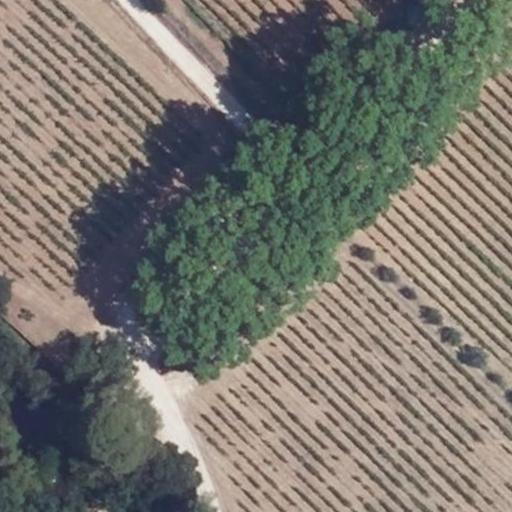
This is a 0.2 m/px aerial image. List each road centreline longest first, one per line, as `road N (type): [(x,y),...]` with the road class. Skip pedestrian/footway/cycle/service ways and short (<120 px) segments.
road 1 (track): [(198,511),(130,346),(474,0)]
road 2 (track): [(293,188),(130,0)]
